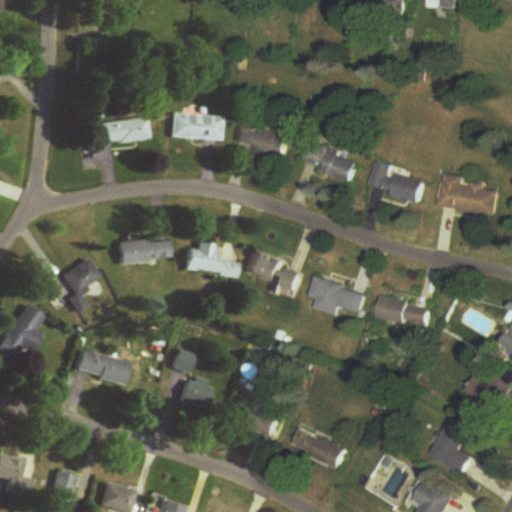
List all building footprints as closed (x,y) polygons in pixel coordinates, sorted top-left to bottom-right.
[(0,0),(0,11),(9,0),(0,0)] [(459,11),(459,0),(431,0),(431,10),(459,11)] [(221,118),(169,114),(168,139),(220,142),(221,118)] [(134,123),(92,123),(92,143),(134,143),(134,123)] [(286,161),(292,137),(242,126),(238,144),(259,149),(259,154),(286,161)] [(354,184),(362,163),(314,145),(306,165),(354,184)] [(422,204),(427,184),(394,176),(396,167),(380,163),(373,191),(422,204)] [(442,209),(498,217),(502,190),(468,185),(469,180),(447,176),(442,209)] [(119,264),(169,262),(168,241),(118,243),(119,264)] [(237,265),(215,262),(217,247),(197,244),(193,273),(235,280),(237,265)] [(249,276),(277,284),(275,291),(297,297),(304,272),(255,257),(249,276)] [(67,301),(78,316),(86,310),(77,296),(100,280),(86,260),(60,278),(73,297),(67,301)] [(313,299),(320,301),(317,312),(340,318),(342,309),(365,315),(371,295),(318,280),(313,299)] [(429,329),(434,307),(384,298),(380,320),(429,329)] [(0,343),(0,366),(8,372),(21,352),(28,357),(41,338),(33,334),(43,318),(25,306),(0,343)] [(194,357),(178,352),(172,372),(188,377),(194,357)] [(129,364),(80,353),(75,376),(124,386),(129,364)] [(511,390),(511,380),(495,370),(485,384),(478,379),(469,394),(477,399),(470,409),(492,422),(511,390)] [(187,380),(179,405),(205,413),(213,388),(187,380)] [(275,437),(283,414),(240,401),(233,424),(275,437)] [(465,454),(473,437),(451,426),(434,459),(468,476),(476,459),(465,454)] [(349,451),(302,431),(294,449),(341,468),(349,451)] [(0,479),(16,486),(24,464),(0,455),(0,479)] [(76,477),(55,472),(48,502),(69,506),(76,477)] [(416,508),(423,511),(422,511),(449,511),(457,495),(429,482),(416,508)] [(99,506),(117,511),(129,511),(135,493),(105,484),(99,506)] [(157,511),(183,511),(184,509),(160,502),(157,511)]
